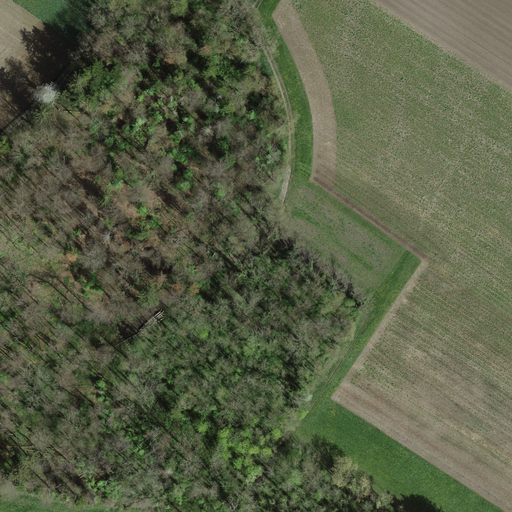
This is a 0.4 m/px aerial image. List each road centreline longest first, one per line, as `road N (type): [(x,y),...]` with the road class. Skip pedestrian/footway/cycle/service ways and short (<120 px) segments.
road 1 (track): [(215,0),(261,37),(280,90),(289,164),(266,227),(362,298),(364,309),(297,421),(305,436),(425,511)]
road 2 (track): [(118,0),(62,83),(0,140)]
